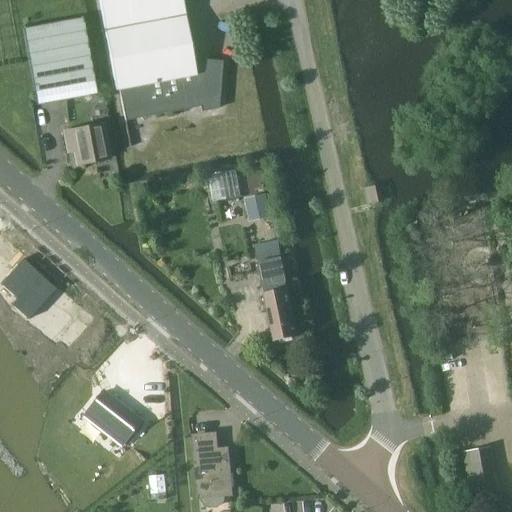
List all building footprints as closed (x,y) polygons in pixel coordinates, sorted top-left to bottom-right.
[(0,0),(0,66),(21,63),(9,0),(0,0)] [(218,109),(222,62),(193,59),(181,0),(98,0),(115,91),(118,90),(124,121),(200,107),(201,112),(218,109)] [(37,107),(96,95),(81,19),(22,30),(37,107)] [(108,159),(105,139),(102,125),(64,132),(68,155),(75,153),(77,165),(108,159)] [(367,205),(368,204),(379,203),(376,186),(364,189),(367,205)] [(250,221),(270,218),(266,196),(246,200),(250,221)] [(297,336),(290,304),(291,304),(278,241),(255,246),(274,341),(297,336)] [(142,422),(103,393),(88,413),(99,421),(100,419),(128,440),(142,422)] [(195,437),(198,477),(200,497),(201,497),(201,501),(202,503),(205,506),(210,508),(219,507),(222,504),(224,500),(224,495),(231,494),(227,460),(217,461),(215,435),(195,437)] [(497,491),(491,448),(464,453),(468,476),(474,475),(477,495),(497,491)]
